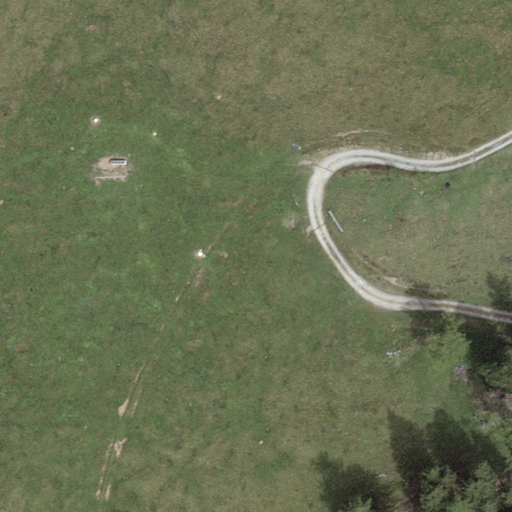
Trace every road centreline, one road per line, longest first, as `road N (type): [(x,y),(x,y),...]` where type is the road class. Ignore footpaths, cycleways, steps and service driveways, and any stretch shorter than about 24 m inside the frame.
road 1 (track): [(511,318),(379,298),(338,263),(314,200),(318,181),(337,161),(431,167),(511,135)]
road 2 (track): [(100,511),(117,441),(158,344),(235,214),(266,180),(295,169),(324,171)]
